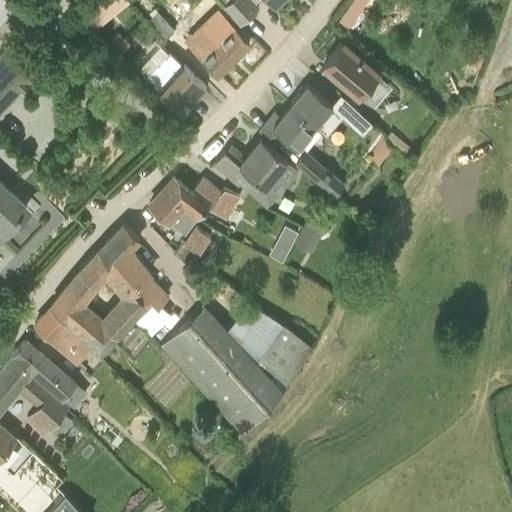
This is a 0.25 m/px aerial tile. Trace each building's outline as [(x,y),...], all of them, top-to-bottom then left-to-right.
[(90,0),(81,9),(97,27),(126,0),(90,0)] [(252,0),(228,0),(224,5),(240,22),(258,6),(252,0)] [(351,0),(339,16),(350,24),(367,0),(351,0)] [(152,16),(158,11),(154,7),(149,12),(152,16)] [(165,37),(174,29),(158,11),(152,16),(148,19),(165,37)] [(231,25),(225,19),(193,49),(199,55),(198,56),(215,73),(249,41),(231,24),(231,25)] [(118,51),(127,42),(117,32),(108,41),(118,51)] [(343,44),(326,65),(362,95),(380,75),(343,44)] [(7,45),(0,52),(0,231),(2,230),(3,231),(26,206),(0,182),(0,106),(34,69),(7,45)] [(478,65),(484,50),(475,47),(469,62),(478,65)] [(206,83),(169,49),(144,76),(181,110),(206,83)] [(334,106),(332,104),(307,82),(289,103),(314,124),(324,132),(340,113),(351,123),(354,119),(378,141),(384,133),(342,95),(334,106)] [(296,146),(314,124),(289,103),(271,124),(296,146)] [(410,146),(390,129),(387,133),(407,150),(410,146)] [(270,201),(298,167),(261,136),(240,161),(224,148),(214,161),(240,182),(240,181),(267,204),(269,201),(270,201)] [(294,160),(333,193),(343,180),(304,148),(294,160)] [(173,176),(162,188),(196,216),(207,201),(211,204),(209,207),(226,217),(240,194),(223,186),(221,189),(219,187),(218,188),(203,176),(189,188),(173,175),(172,176),(173,176)] [(196,216),(162,188),(149,202),(184,235),(196,216)] [(140,237),(124,221),(97,249),(152,298),(135,317),(150,332),(170,312),(157,303),(167,291),(150,273),(152,271),(131,247),(140,237)] [(306,221),(295,242),(311,251),(322,230),(306,221)] [(182,239),(174,251),(192,262),(199,250),(198,249),(210,232),(195,222),(183,240),(182,239)] [(298,230),(285,223),(279,233),(292,240),(298,230)] [(91,347),(101,355),(135,317),(152,298),(97,249),(80,267),(50,304),(91,347)] [(298,279),(289,274),(283,284),(291,289),(298,279)] [(313,345),(283,321),(248,299),(225,328),(201,302),(159,343),(240,428),(282,385),(313,345)] [(77,363),(91,347),(50,304),(34,322),(77,363)] [(67,408),(70,404),(83,390),(75,383),(25,338),(12,352),(13,353),(30,368),(28,370),(67,408)] [(64,411),(67,408),(28,370),(30,368),(13,353),(0,369),(0,409),(19,388),(37,404),(27,416),(45,433),(50,427),(59,436),(73,419),(64,411)] [(0,463),(11,474),(32,450),(16,435),(14,438),(0,424),(0,463)] [(86,511),(66,493),(47,511),(86,511)]
